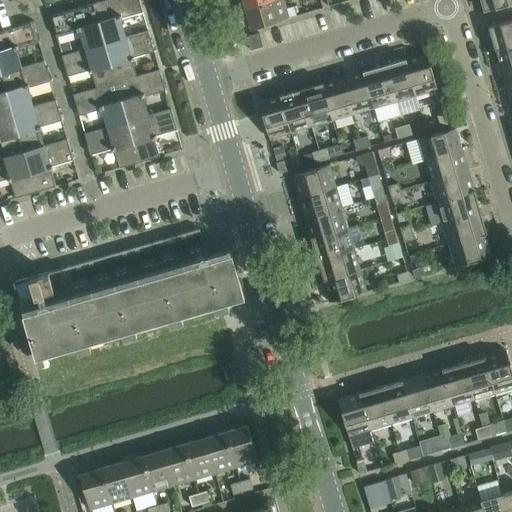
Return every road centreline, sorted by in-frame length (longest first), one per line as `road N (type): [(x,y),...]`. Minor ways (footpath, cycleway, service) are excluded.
road 1 (residential): [(206,76),(449,5)]
road 2 (residential): [(0,240),(233,171)]
road 3 (tertiary): [(299,392),(233,171)]
road 4 (residential): [(511,217),(449,5)]
road 5 (tertiary): [(299,392),(334,511)]
